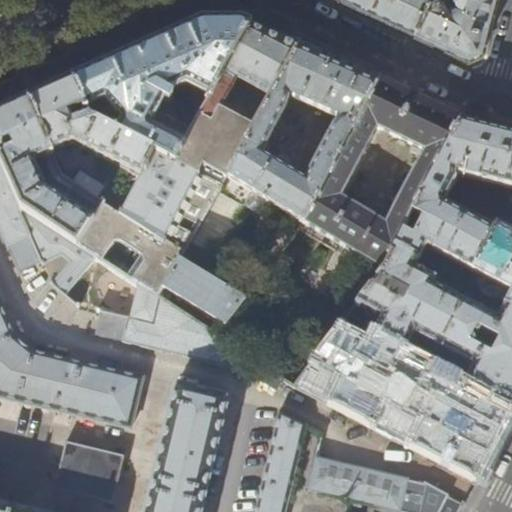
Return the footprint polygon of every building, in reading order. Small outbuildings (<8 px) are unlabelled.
[(343,0),(368,11),(414,33),(429,0),(343,0)] [(490,23),(495,0),(429,0),(414,33),(440,46),(450,50),(468,58),(482,52),(490,23)] [(139,48),(71,79),(85,109),(86,112),(104,104),(112,113),(103,127),(175,164),(185,146),(151,128),(162,107),(167,110),(171,102),(166,99),(169,93),(186,85),(211,98),(251,25),(251,24),(243,21),(242,20),(201,20),(139,48)] [(277,36),(251,25),(211,98),(185,146),(175,164),(198,176),(203,168),(225,179),(254,129),(222,111),(238,81),(271,98),(300,46),(277,36)] [(265,201),(304,225),(380,82),(335,62),(300,46),(271,98),(254,129),(225,179),(221,188),(254,212),(257,212),(259,211),(265,201)] [(49,89),(26,99),(52,154),(74,145),(141,179),(122,215),(105,204),(77,246),(159,299),(165,289),(180,262),(221,188),(212,183),(200,206),(187,200),(199,176),(198,176),(175,164),(103,127),(90,121),(89,117),(75,123),(71,115),(85,109),(71,79),(49,89)] [(403,234),(413,214),(461,121),(414,99),(380,82),(304,225),(383,272),(395,250),(403,234)] [(4,109),(0,110),(0,145),(8,142),(12,151),(0,156),(0,162),(22,210),(77,246),(105,204),(78,187),(67,203),(47,191),(34,164),(52,156),(52,154),(26,99),(4,109)] [(511,134),(504,132),(461,121),(413,214),(423,219),(413,239),(403,234),(395,250),(419,262),(426,248),(472,272),(497,226),(481,217),(479,223),(444,204),(456,180),(456,175),(511,189),(511,134)] [(250,375),(257,364),(159,299),(77,246),(22,210),(0,162),(0,229),(20,273),(40,264),(42,267),(63,258),(70,266),(55,286),(78,306),(80,306),(80,308),(98,312),(98,311),(101,311),(96,336),(124,343),(124,345),(234,371),(235,365),(250,375)] [(511,293),(504,307),(511,311),(511,233),(497,226),(472,272),(511,293)] [(465,382),(468,383),(511,406),(511,311),(504,307),(496,321),(433,288),(436,282),(414,271),(419,262),(395,250),(383,272),(356,307),(382,321),(374,336),(406,352),(414,337),(472,368),(465,382)] [(245,302),(180,262),(165,289),(226,327),(245,302)] [(0,400),(129,431),(142,380),(33,354),(16,340),(0,305),(0,400)] [(495,447),(511,415),(511,406),(468,383),(460,397),(399,365),(406,352),(374,336),(367,349),(336,334),(311,365),(341,382),(329,406),(436,463),(442,452),(455,459),(450,470),(474,483),(476,484),(495,447)] [(145,511),(199,511),(226,400),(175,388),(145,511)] [(255,511),(285,511),(306,426),(279,412),(255,511)] [(53,489),(112,504),(123,457),(63,443),(53,489)] [(307,492),(398,511),(435,511),(444,496),(422,484),(407,481),(407,480),(315,459),(307,492)]
